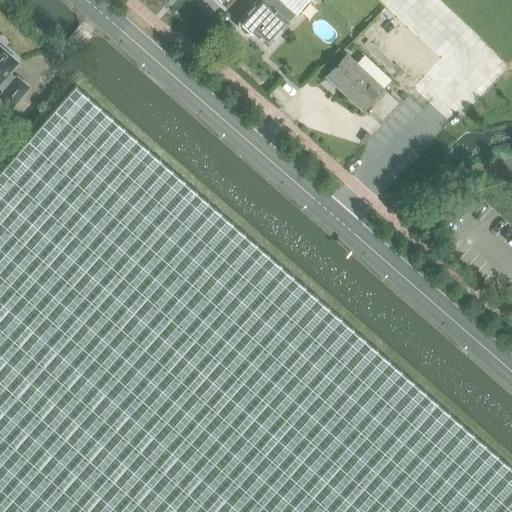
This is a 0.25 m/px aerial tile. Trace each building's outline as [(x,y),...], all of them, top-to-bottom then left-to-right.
[(214,0),(223,8),(230,0),(214,0)] [(279,0),(257,0),(238,22),(239,27),(244,33),(251,33),(252,32),(267,45),(295,14),(279,0)] [(279,0),(295,14),(308,0),(279,0)] [(0,84),(6,89),(1,95),(13,105),(30,86),(18,75),(16,77),(10,72),(20,61),(0,43),(0,84)] [(382,89),(389,81),(362,56),(354,64),(345,55),(326,76),(363,110),(366,107),(380,120),(396,103),(382,90),(383,90),(382,89)] [(0,511),(511,511),(511,469),(361,337),(136,141),(111,118),(74,86),(0,169),(0,511)]
